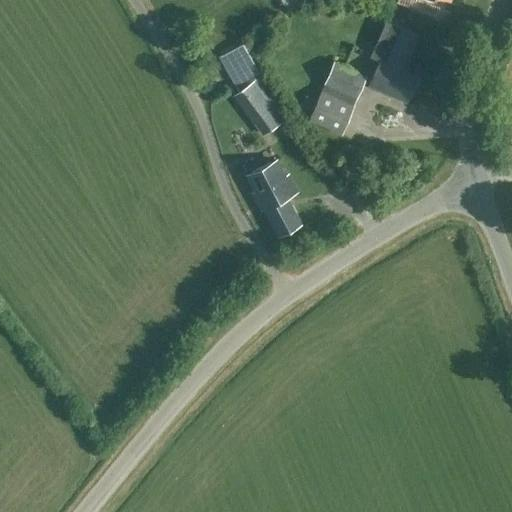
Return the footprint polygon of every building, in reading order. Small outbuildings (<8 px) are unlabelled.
[(281,0),(287,11),(306,0),(281,0)] [(402,27),(388,21),(371,57),(381,61),(370,85),(407,101),(418,76),(404,70),(420,35),(402,27)] [(335,62),(325,84),(358,99),(368,77),(335,62)] [(234,95),(263,134),(283,120),(253,80),(234,95)] [(322,92),(318,101),(306,95),(301,108),(312,112),(309,120),(342,134),(354,106),(322,92)] [(275,160),(247,175),(256,191),(253,192),(262,210),(265,209),(279,236),(299,225),(285,199),(296,193),(287,175),(284,176),(275,160)]
